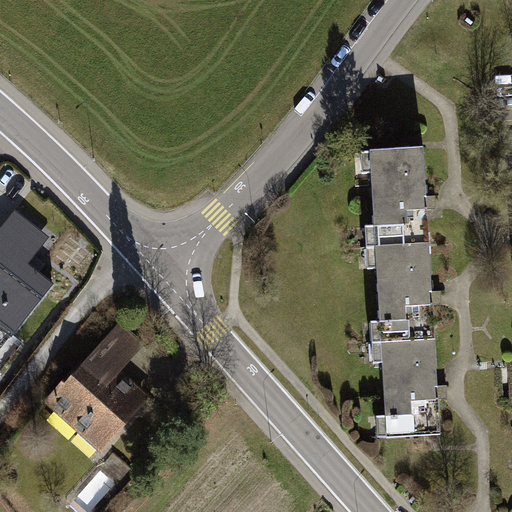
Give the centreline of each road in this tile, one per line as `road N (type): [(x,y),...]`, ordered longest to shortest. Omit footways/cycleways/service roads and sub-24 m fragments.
road 1 (residential): [(407,0),(308,126),(163,274)]
road 2 (unclassified): [(163,274),(375,511)]
road 3 (unclassified): [(0,105),(163,274)]
road 4 (track): [(0,418),(139,247)]
